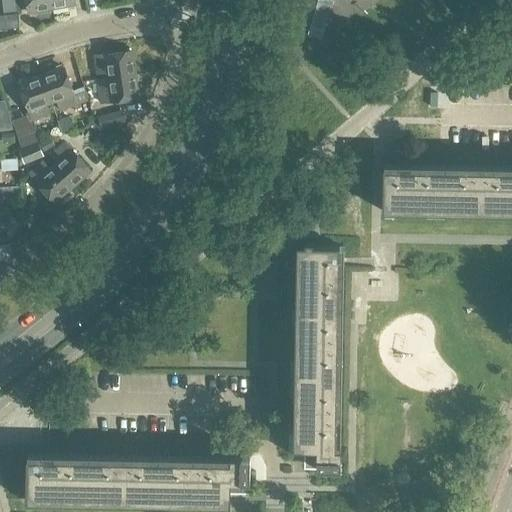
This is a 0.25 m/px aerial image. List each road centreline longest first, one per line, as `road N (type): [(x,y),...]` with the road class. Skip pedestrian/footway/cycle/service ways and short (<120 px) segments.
road 1 (secondary): [(0,363),(131,253),(178,189),(205,129),(235,0)]
road 2 (residential): [(184,18),(174,87),(135,160),(67,233),(0,285)]
road 3 (residential): [(0,60),(84,31),(184,18)]
